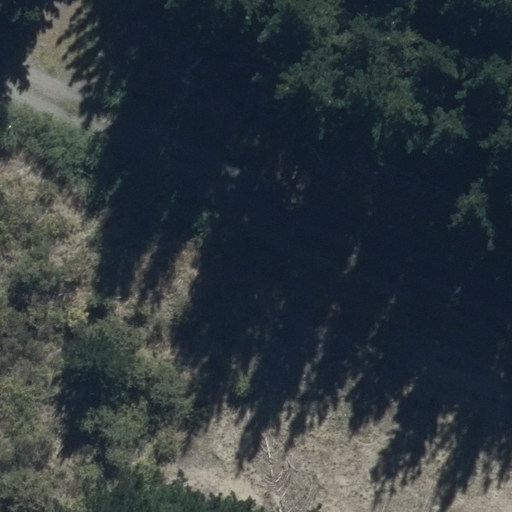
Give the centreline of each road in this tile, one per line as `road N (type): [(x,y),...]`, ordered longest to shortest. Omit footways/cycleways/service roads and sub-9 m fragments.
road 1 (track): [(0,128),(511,304)]
road 2 (track): [(124,0),(76,153)]
